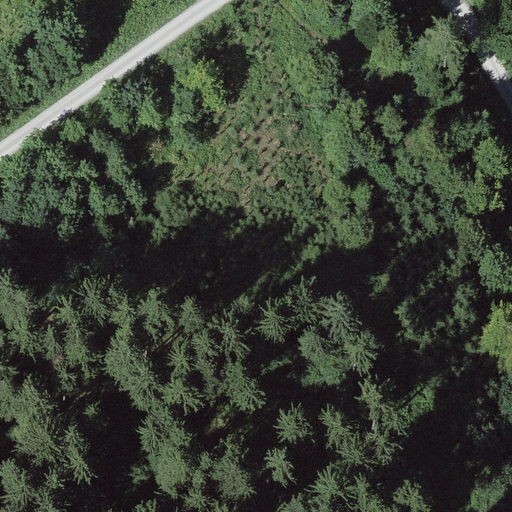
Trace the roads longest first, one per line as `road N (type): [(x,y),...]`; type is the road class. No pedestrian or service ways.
road 1 (track): [(0,143),(210,0)]
road 2 (track): [(448,0),(511,105)]
